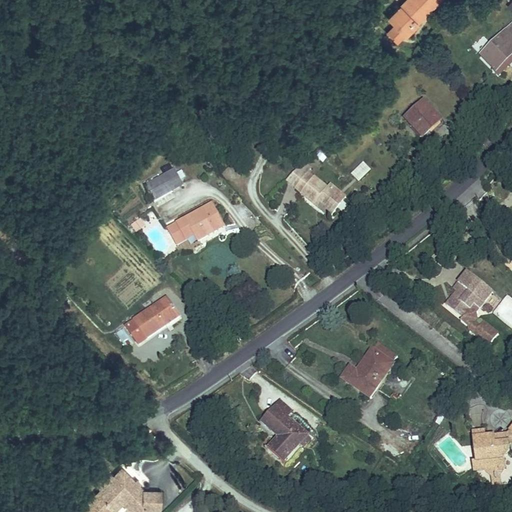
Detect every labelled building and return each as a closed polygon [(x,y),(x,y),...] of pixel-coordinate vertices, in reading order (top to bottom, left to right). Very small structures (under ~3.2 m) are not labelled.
[(400,0),(388,11),(396,19),(387,27),(398,38),(406,30),(420,18),(439,0),(400,0)] [(511,24),(481,54),(495,69),(511,52),(511,24)] [(440,120),(434,113),(422,100),(405,115),(420,133),(422,135),(431,127),(440,120)] [(342,141),(350,133),(344,127),(336,134),(342,141)] [(371,169),(363,161),(350,174),(357,182),(371,169)] [(305,173),(308,169),(299,163),(295,167),(304,174),(305,173)] [(305,173),(304,174),(295,167),(282,180),(293,188),(299,193),(298,194),(312,205),(315,201),(331,214),(345,195),(328,182),(324,188),(305,173)] [(156,201),(185,185),(176,169),(147,184),(156,201)] [(331,214),(315,201),(312,205),(329,217),(331,214)] [(193,236),(196,240),(224,225),(212,203),(184,219),(167,228),(177,245),(193,236)] [(147,226),(142,218),(132,225),(138,233),(147,226)] [(490,289),(466,271),(460,267),(451,278),(457,283),(443,302),(461,314),(466,318),(477,302),(479,303),(490,289)] [(115,268),(107,275),(119,289),(127,282),(115,268)] [(180,317),(167,297),(125,326),(138,345),(180,317)] [(494,335),(490,332),(480,326),(475,333),(484,340),(489,343),(494,335)] [(367,398),(390,365),(396,358),(375,343),(370,351),(354,373),(349,369),(342,379),(367,398)] [(307,437),(309,435),(286,414),(290,410),(279,401),(262,420),(278,434),(266,447),(267,448),(284,462),(300,444),(304,447),(310,440),(307,437)] [(478,460),(474,461),(476,470),(485,468),(486,468),(500,474),(506,463),(503,454),(508,446),(506,438),(511,436),(511,424),(511,426),(511,427),(502,430),(488,434),(483,435),(481,429),(471,431),(478,460)] [(106,511),(122,497),(133,509),(141,509),(160,510),(161,492),(143,491),(122,469),(113,477),(101,489),(84,506),(87,509),(83,511),(106,511)] [(96,484),(101,489),(113,477),(108,472),(96,484)] [(113,511),(123,503),(131,511),(138,511),(141,509),(133,509),(122,497),(106,511),(113,511)]
